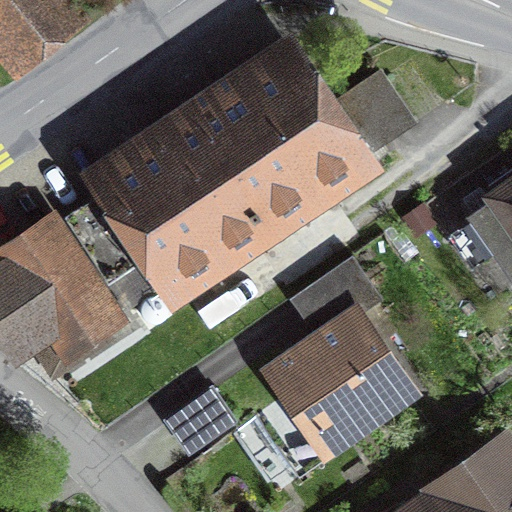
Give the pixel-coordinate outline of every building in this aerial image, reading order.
[(46,0),(0,0),(0,24),(23,52),(63,20),(46,0)] [(308,54),(65,214),(126,307),(156,288),(172,312),(386,172),(372,150),(338,100),(308,54)] [(380,72),(338,100),(372,150),(415,122),(380,72)] [(511,176),(465,210),(511,275),(511,176)] [(49,223),(4,253),(12,265),(67,347),(111,318),(49,223)] [(73,358),(67,347),(12,265),(0,273),(0,336),(11,353),(30,340),(51,372),(73,358)] [(351,299),(238,383),(301,467),(413,383),(351,299)] [(428,486),(446,511),(511,511),(511,437),(506,429),(428,486)] [(446,511),(428,486),(392,511),(446,511)]
